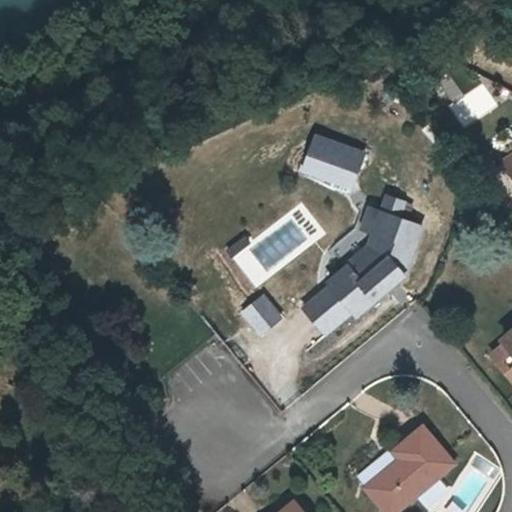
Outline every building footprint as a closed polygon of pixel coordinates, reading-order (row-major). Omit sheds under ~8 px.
[(496,104),(479,77),(459,90),(446,68),(434,76),(464,125),(496,104)] [(329,120),(319,133),(357,162),(368,148),(329,120)] [(511,138),(505,143),(510,149),(494,160),(511,187),(511,138)] [(381,206),(403,211),(406,198),(383,193),(381,206)] [(341,267),(324,282),(325,283),(320,289),(339,314),(346,308),(351,315),(371,299),(369,297),(381,286),(383,289),(399,274),(397,271),(407,246),(410,247),(417,227),(364,207),(357,228),(368,232),(362,246),(340,265),(341,267)] [(511,327),(499,338),(501,341),(506,347),(492,358),(511,381),(511,327)] [(506,347),(501,341),(488,352),(492,358),(506,347)] [(385,511),(448,458),(418,422),(390,447),(396,454),(362,483),(385,511)] [(275,502),(264,511),(303,511),(292,498),(280,508),(275,502)]
